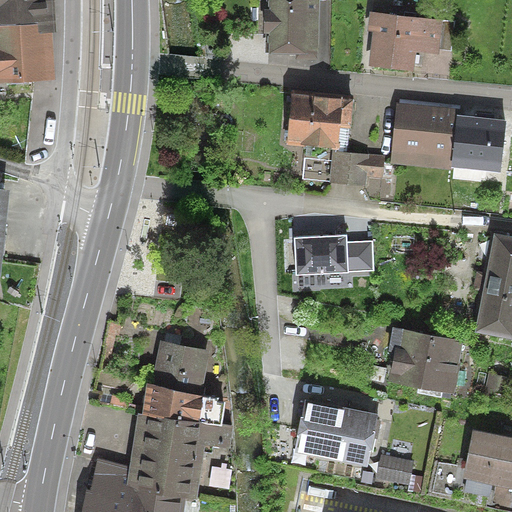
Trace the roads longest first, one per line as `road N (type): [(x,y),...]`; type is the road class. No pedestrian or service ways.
road 1 (residential): [(511,228),(116,185)]
road 2 (residential): [(132,63),(511,99)]
road 3 (primary): [(116,185),(38,509)]
road 4 (primary): [(132,63),(116,185)]
